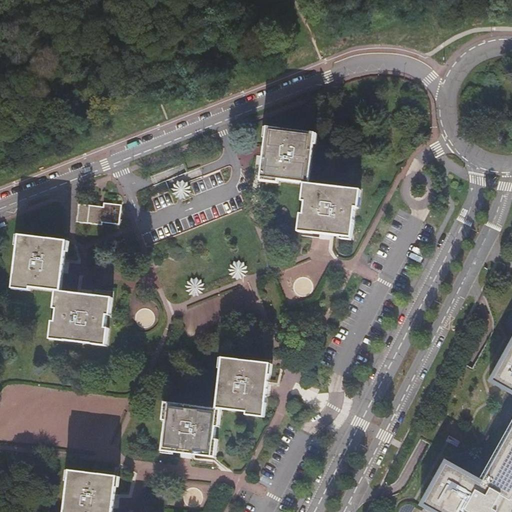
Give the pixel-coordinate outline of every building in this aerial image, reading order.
[(313,185),(319,186),(325,137),(278,131),(275,151),(271,183),(290,185),(290,182),(313,185)] [(186,200),(191,185),(177,181),(173,195),(186,200)] [(369,192),(319,186),(313,185),(311,204),(313,204),(311,218),(309,218),(308,233),(323,235),(360,239),(364,211),(366,211),(369,192)] [(101,208),(74,206),(73,221),(99,223),(99,220),(116,222),(117,207),(101,206),(101,208)] [(59,294),(66,295),(69,269),(71,245),(23,241),(18,294),(33,295),(33,292),(59,294)] [(87,297),(66,295),(59,294),(58,313),(60,313),(59,324),(56,324),(54,344),(111,349),(113,329),(110,329),(111,317),(114,317),(116,299),(87,297)] [(511,511),(511,358),(498,384),(511,391),(511,440),(488,485),(453,466),(430,508),(438,511),(511,511)] [(227,363),(223,413),(227,413),(255,416),(254,419),(270,421),(273,389),(276,369),(227,363)] [(225,431),(227,413),(223,413),(173,408),(171,426),(174,426),(171,456),(216,460),(223,461),(224,444),(222,443),(223,431),(225,431)] [(114,511),(115,502),(118,476),(69,471),(64,511),(114,511)]
